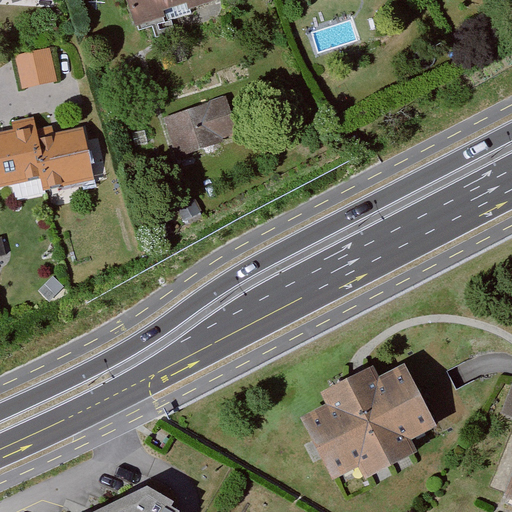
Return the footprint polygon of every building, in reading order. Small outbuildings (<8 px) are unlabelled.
[(26,0),(0,0),(0,14),(26,15),(26,0)] [(113,0),(129,47),(210,20),(203,0),(113,0)] [(50,48),(15,56),(23,90),(58,82),(50,48)] [(163,121),(178,159),(238,136),(223,97),(163,121)] [(38,122),(0,131),(0,177),(39,167),(43,182),(94,168),(83,127),(42,138),(38,122)] [(441,437),(407,374),(381,387),(376,376),(322,404),(328,416),(301,430),(334,493),(360,480),(367,493),(421,464),(414,451),(441,437)] [(511,418),(511,384),(501,414),(511,418)] [(511,501),(511,476),(503,499),(511,501)] [(173,511),(171,511),(175,505),(147,489),(100,511),(173,511)]
